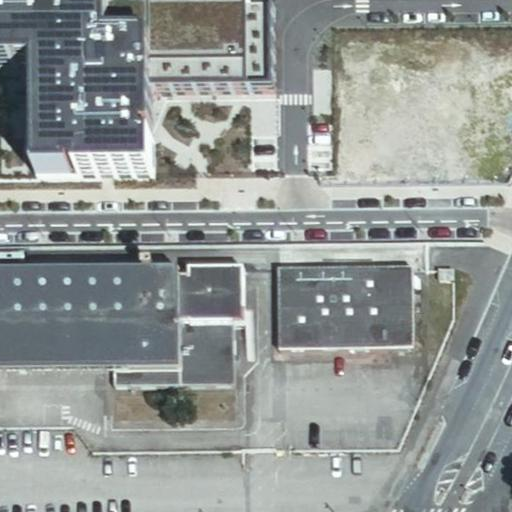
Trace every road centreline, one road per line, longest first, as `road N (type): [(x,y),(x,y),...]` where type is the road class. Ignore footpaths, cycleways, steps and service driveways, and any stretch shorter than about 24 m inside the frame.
road 1 (unclassified): [(0,219),(511,219)]
road 2 (unclassified): [(511,346),(451,511)]
